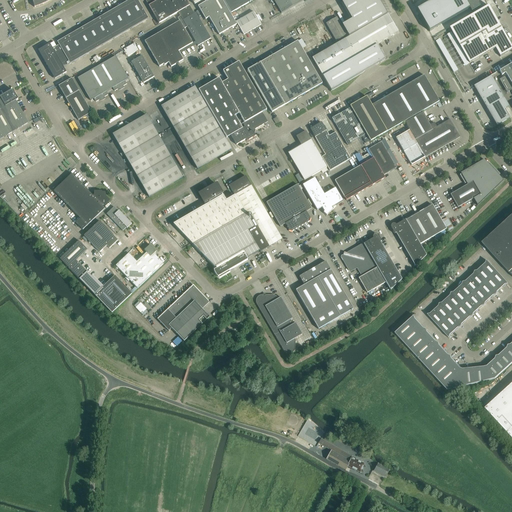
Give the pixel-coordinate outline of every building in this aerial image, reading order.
[(38,51),(40,53),(55,80),(65,74),(66,73),(64,68),(148,19),(137,0),(130,0),(57,42),(59,45),(53,49),(50,44),(38,51)] [(145,0),(149,6),(159,24),(178,13),(187,8),(189,6),(185,0),(145,0)] [(219,35),(224,32),(237,25),(221,0),(209,0),(198,7),(205,20),(209,18),(219,35)] [(273,0),(281,13),(287,10),(303,1),(302,0),(223,0),(231,14),(252,2),(254,0),(273,0)] [(378,0),(346,0),(342,3),(352,20),(342,25),(349,37),(387,15),(378,0)] [(433,0),(431,1),(444,23),(469,9),(471,12),(480,7),(475,0),(433,0)] [(511,47),(488,6),(449,29),(469,63),(495,48),(500,57),(511,50),(511,47)] [(191,15),(187,8),(178,13),(183,20),(191,15)] [(236,22),(244,35),(261,25),(253,12),(236,22)] [(183,20),(198,46),(211,39),(196,13),(191,15),(183,20)] [(385,60),(385,59),(378,48),(376,45),(390,37),(392,36),(398,33),(397,32),(397,31),(395,29),(395,28),(394,27),(391,22),(387,15),(387,16),(331,48),(312,59),(322,76),(331,92),(363,73),(374,62),(377,60),(380,63),(385,60)] [(318,16),(241,60),(272,113),(322,84),(309,61),(335,45),(318,16)] [(347,35),(337,18),(326,24),(336,41),(347,35)] [(145,42),(148,48),(159,67),(164,65),(164,66),(169,63),(171,68),(183,61),(178,52),(192,44),(180,22),(145,42)] [(134,44),(124,50),(128,57),(138,51),(134,44)] [(131,63),(141,80),(143,84),(154,77),(142,56),(140,57),(137,59),(131,63)] [(96,102),(100,100),(101,101),(105,99),(104,98),(108,95),(106,92),(113,88),(115,92),(119,89),(119,90),(124,88),(123,87),(127,84),(125,81),(128,79),(115,57),(77,79),(90,101),(94,99),(96,102)] [(219,78),(199,90),(198,90),(226,138),(231,136),(236,145),(246,140),(247,142),(255,137),(254,134),(255,133),(255,132),(256,131),(255,131),(255,130),(268,122),(262,113),(267,110),(239,62),(223,71),(228,80),(222,83),(219,78)] [(511,64),(506,67),(499,72),(502,76),(505,74),(506,76),(505,76),(499,80),(507,92),(511,90),(511,91),(511,64)] [(424,75),(406,86),(372,106),(366,97),(363,99),(350,106),(370,142),(439,102),(434,93),(434,92),(432,89),(431,89),(424,75)] [(203,82),(204,84),(205,86),(216,80),(214,76),(203,82)] [(491,76),(474,87),(497,126),(510,119),(505,110),(509,107),(491,76)] [(69,81),(59,87),(66,99),(78,121),(92,113),(72,79),(69,81)] [(195,87),(161,107),(197,169),(231,150),(195,87)] [(0,139),(28,123),(16,101),(18,100),(16,95),(15,92),(14,93),(13,90),(0,97),(0,139)] [(350,108),(332,119),(335,123),(347,145),(362,137),(365,135),(350,108)] [(432,130),(430,126),(423,113),(405,123),(425,158),(460,137),(450,120),(432,130)] [(146,115),(113,135),(137,177),(149,197),(182,178),(146,115)] [(310,129),(312,133),(325,155),(322,157),(330,171),(351,159),(342,144),(335,133),(329,136),(321,123),(310,129)] [(396,138),(402,149),(401,150),(402,152),(403,151),(411,165),(425,158),(409,131),(396,138)] [(301,146),(288,153),(304,181),(327,168),(311,140),(306,132),(296,137),(301,146)] [(368,150),(383,176),(396,168),(381,142),(368,150)] [(346,201),(354,196),(385,178),(383,176),(373,159),(335,181),(346,201)] [(503,181),(498,176),(499,174),(489,163),(488,164),(484,160),(479,163),(478,162),(465,169),(466,170),(460,173),(461,175),(460,175),(463,180),(462,181),(463,181),(464,182),(463,183),(464,183),(465,184),(466,183),(467,185),(450,195),(458,208),(473,199),(477,206),(503,181)] [(91,194),(89,192),(72,174),(54,191),(80,219),(76,223),(83,230),(105,209),(103,207),(104,206),(110,201),(105,196),(105,195),(106,194),(105,194),(105,193),(104,193),(102,193),(102,192),(94,192),(94,193),(92,193),(91,194)] [(238,180),(229,186),(235,196),(246,215),(246,214),(254,228),(248,231),(260,251),(259,251),(260,253),(282,240),(262,206),(251,186),(245,176),(238,180)] [(315,178),(303,185),(317,211),(322,208),(324,212),(323,213),(327,216),(333,210),(333,209),(332,208),(342,202),(343,201),(335,188),(324,195),(315,178)] [(173,225),(183,235),(193,245),(246,215),(235,196),(226,201),(223,196),(221,197),(220,196),(222,194),(217,184),(199,194),(205,204),(207,203),(208,204),(173,225)] [(285,224),(289,231),(292,232),(310,222),(310,219),(306,212),(311,209),(297,185),(266,203),(280,227),(285,224)] [(417,240),(420,244),(420,245),(446,229),(432,205),(406,220),(410,227),(412,231),(415,236),(417,240)] [(119,211),(118,212),(114,207),(107,214),(123,231),(126,228),(127,229),(132,224),(119,211)] [(246,214),(246,215),(193,245),(211,264),(215,268),(214,269),(214,270),(214,271),(214,272),(214,273),(215,274),(215,275),(216,276),(217,277),(218,277),(218,278),(219,279),(230,272),(229,271),(248,260),(247,259),(259,251),(260,251),(248,231),(254,228),(246,214)] [(511,215),(482,243),(484,245),(511,276),(511,215)] [(391,228),(394,234),(396,234),(396,235),(410,227),(406,220),(405,220),(396,225),(395,225),(395,224),(394,224),(393,224),(392,224),(391,225),(391,226),(391,227),(391,228)] [(109,249),(116,243),(118,241),(113,236),(114,236),(100,221),(84,236),(100,253),(107,246),(109,249)] [(410,227),(396,235),(399,239),(412,231),(410,227)] [(412,231),(399,239),(401,243),(415,236),(412,231)] [(373,239),(370,240),(374,248),(381,244),(380,243),(381,242),(378,236),(378,235),(377,235),(376,235),(376,234),(375,234),(375,235),(374,235),(373,235),(373,236),(373,237),(373,238),(373,239)] [(415,236),(401,243),(404,248),(417,240),(415,236)] [(370,240),(363,244),(368,251),(374,248),(370,240)] [(417,240),(404,248),(406,252),(420,244),(417,240)] [(79,241),(60,259),(79,280),(87,272),(76,261),(87,250),(79,241)] [(363,244),(347,254),(341,257),(350,272),(357,268),(358,269),(357,270),(360,273),(362,276),(358,278),(367,293),(386,283),(385,282),(383,277),(380,273),(378,269),(375,264),(373,260),(370,256),(368,251),(363,244)] [(381,244),(374,248),(368,251),(370,256),(383,248),(381,244)] [(420,244),(406,252),(409,256),(422,249),(420,245),(420,244)] [(163,264),(155,256),(154,254),(156,252),(150,245),(144,251),(146,253),(137,262),(129,254),(116,266),(137,289),(163,264)] [(383,248),(370,256),(373,260),(386,252),(383,248)] [(422,249),(409,256),(411,261),(425,253),(422,249)] [(386,252),(373,260),(375,264),(388,257),(386,252)] [(425,253),(411,261),(414,265),(415,267),(426,256),(425,253)] [(388,257),(375,264),(378,269),(391,261),(388,257)] [(391,261),(378,269),(380,273),(393,265),(391,261)] [(486,264),(482,267),(491,278),(497,272),(487,261),(486,264)] [(325,262),(312,269),(340,317),(353,309),(325,262)] [(393,265),(380,273),(383,277),(396,270),(393,265)] [(478,271),(475,272),(485,283),(491,278),(482,267),(478,271)] [(312,269),(310,270),(299,277),(304,286),(296,291),(318,330),(340,317),(312,269)] [(396,270),(383,277),(385,282),(398,274),(396,270)] [(87,272),(79,280),(94,295),(102,288),(87,272)] [(474,274),(470,278),(480,289),(485,283),(475,272),(474,274)] [(497,272),(491,278),(501,289),(505,285),(508,284),(497,272)] [(398,274),(385,282),(386,283),(390,291),(402,280),(401,278),(398,274)] [(102,288),(94,295),(112,313),(132,294),(115,276),(102,288)] [(466,282),(463,283),(474,294),(480,289),(470,278),(466,282)] [(491,278),(485,283),(496,295),(497,293),(501,289),(491,278)] [(462,285),(458,289),(468,300),(474,294),(463,283),(462,285)] [(485,283),(480,289),(489,300),(494,296),(496,295),(485,283)] [(176,302),(167,310),(157,320),(169,331),(171,329),(184,342),(209,317),(202,309),(209,302),(193,286),(178,300),(179,301),(176,302)] [(454,293),(451,293),(462,305),(468,300),(458,289),(454,293)] [(480,289),(474,294),(484,306),(485,303),(489,300),(480,289)] [(450,296),(446,300),(456,310),(462,305),(451,293),(450,296)] [(474,294),(468,300),(478,310),(482,307),(484,306),(474,294)] [(262,295),(261,295),(261,296),(260,296),(259,296),(258,297),(257,298),(256,299),(256,300),(256,301),(256,302),(256,303),(256,304),(257,304),(274,335),(275,336),(283,351),(284,352),(285,352),(285,353),(286,353),(287,354),(288,354),(289,354),(290,354),(291,354),(291,353),(292,353),(293,353),(293,352),(294,351),(294,350),(295,350),(295,349),(295,348),(295,341),(295,340),(295,339),(302,335),(295,323),(293,325),(290,320),(293,318),(281,298),(278,299),(277,298),(277,297),(276,297),(276,296),(275,296),(274,296),(273,295),(272,295),(265,295),(265,296),(262,296),(262,295)] [(442,304),(439,304),(450,316),(456,310),(446,300),(442,304)] [(468,300),(462,305),(473,317),(474,314),(478,310),(468,300)] [(438,307),(434,311),(444,321),(450,316),(439,304),(438,307)] [(462,305),(456,310),(466,321),(470,318),(473,317),(462,305)] [(456,310),(450,316),(461,328),(462,325),(466,321),(456,310)] [(430,314),(427,315),(438,327),(444,321),(434,311),(430,314)] [(419,324),(415,319),(414,316),(395,334),(401,340),(419,324)] [(450,316),(444,321),(454,332),(458,328),(461,328),(450,316)] [(444,321),(438,327),(449,339),(450,336),(454,332),(444,321)] [(401,340),(407,347),(426,330),(424,329),(419,324),(401,340)] [(407,347),(413,354),(431,337),(427,332),(426,330),(407,347)] [(413,354),(420,360),(438,343),(436,342),(431,337),(413,354)] [(438,343),(420,360),(426,367),(444,350),(439,346),(438,343)] [(507,348),(503,352),(511,361),(511,350),(508,346),(507,348)] [(426,367),(432,374),(451,356),(448,355),(444,350),(426,367)] [(499,356),(496,356),(507,368),(511,363),(511,361),(503,352),(499,356)] [(432,374),(438,380),(456,364),(451,359),(451,356),(432,374)] [(495,359),(491,363),(501,374),(507,368),(496,356),(495,359)] [(484,367),(473,368),(471,385),(495,379),(501,374),(491,363),(487,367),(484,367)] [(438,380),(447,391),(461,369),(460,369),(456,364),(438,380)] [(461,369),(447,391),(471,385),(473,368),(463,369),(461,369)] [(486,409),(486,408),(485,409),(511,438),(511,384),(503,393),(506,397),(489,413),(486,409)] [(348,467),(360,472),(360,473),(364,464),(356,460),(356,459),(352,457),(321,439),(320,441),(319,440),(318,442),(319,442),(318,444),(331,451),(327,460),(346,471),(348,467)] [(377,465),(374,470),(374,471),(385,478),(389,471),(377,465)]
